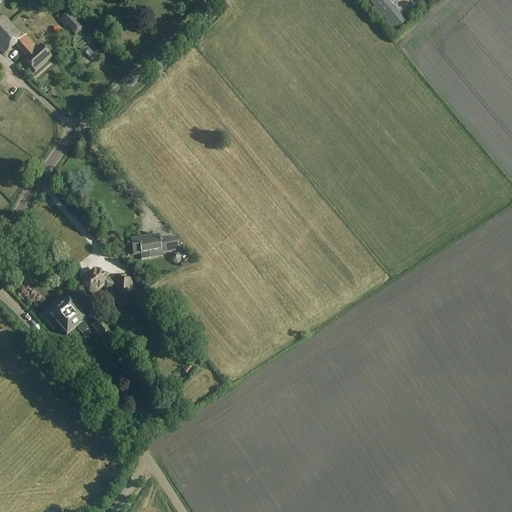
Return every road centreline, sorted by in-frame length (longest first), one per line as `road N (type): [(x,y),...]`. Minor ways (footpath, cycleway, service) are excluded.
road 1 (tertiary): [(0,244),(57,150),(213,0)]
road 2 (unclassified): [(182,511),(121,423),(0,296)]
